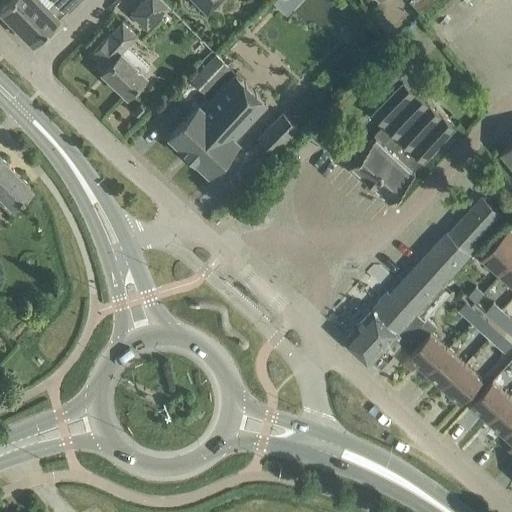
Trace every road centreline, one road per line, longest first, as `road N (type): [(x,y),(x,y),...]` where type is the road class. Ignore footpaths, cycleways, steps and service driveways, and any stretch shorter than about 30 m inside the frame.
road 1 (residential): [(313,339),(509,511)]
road 2 (residential): [(193,229),(34,68)]
road 3 (primary): [(459,511),(402,467),(316,431)]
road 4 (residential): [(403,225),(511,100)]
road 5 (residential): [(313,339),(336,299),(403,225)]
road 6 (primary): [(108,441),(138,465),(176,470),(224,438)]
road 7 (primary): [(311,456),(429,511)]
road 8 (secondary): [(82,182),(0,89)]
road 9 (residential): [(313,339),(223,256)]
